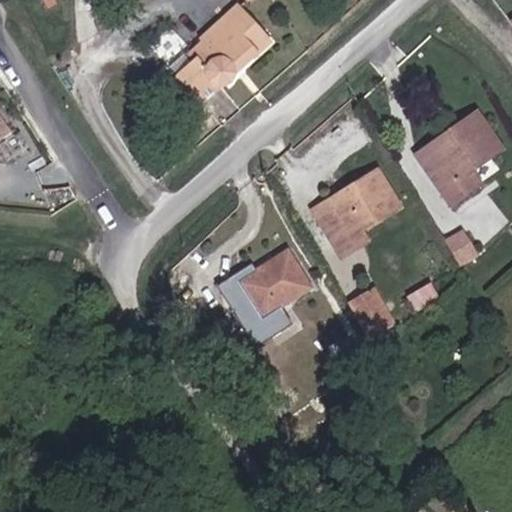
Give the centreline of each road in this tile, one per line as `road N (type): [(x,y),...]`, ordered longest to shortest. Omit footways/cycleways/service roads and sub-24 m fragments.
road 1 (residential): [(414,0),(141,241)]
road 2 (residential): [(141,241),(131,282),(143,319),(244,437),(294,511)]
road 3 (residential): [(0,46),(112,226),(141,241)]
